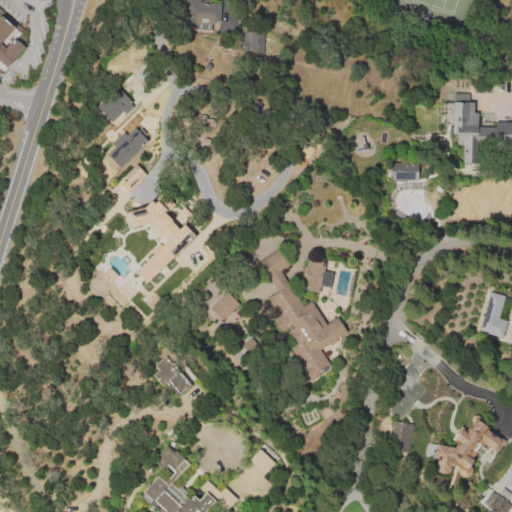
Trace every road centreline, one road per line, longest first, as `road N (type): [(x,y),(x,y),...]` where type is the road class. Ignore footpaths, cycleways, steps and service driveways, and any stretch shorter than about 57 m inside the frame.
road 1 (residential): [(67,20),(0,241)]
road 2 (residential): [(511,240),(435,246),(412,273),(395,323)]
